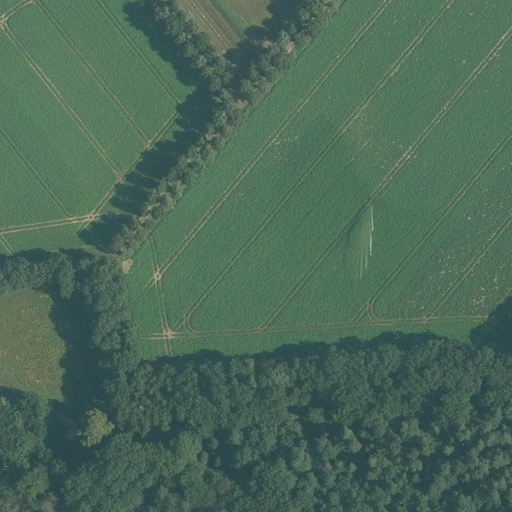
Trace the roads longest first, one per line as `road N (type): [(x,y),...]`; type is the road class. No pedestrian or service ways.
road 1 (track): [(511,399),(241,429),(140,452)]
road 2 (track): [(112,257),(329,0)]
road 3 (track): [(140,452),(90,438),(39,405),(0,393)]
road 4 (track): [(242,107),(158,0)]
road 5 (track): [(140,452),(260,511)]
